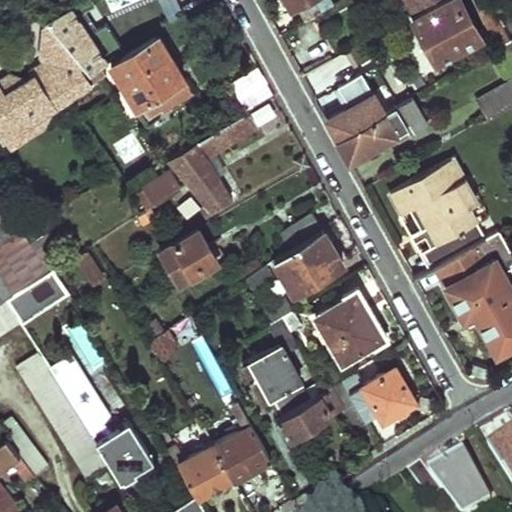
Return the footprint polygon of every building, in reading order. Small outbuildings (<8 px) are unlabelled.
[(93,28),(79,9),(91,2),(90,0),(63,0),(42,9),(67,41),(86,63),(97,56),(106,51),(100,43),(111,34),(102,22),(93,28)] [(179,0),(160,0),(169,16),(183,8),(179,0)] [(288,0),(293,9),(300,5),(308,0),(288,0)] [(315,0),(308,0),(300,5),(308,17),(321,10),(315,0)] [(404,0),(409,9),(425,0),(404,0)] [(446,0),(410,20),(434,62),(478,38),(457,0),(446,0)] [(504,21),(492,0),(485,0),(477,5),(498,42),(509,34),(504,21)] [(511,0),(492,0),(504,21),(511,17),(511,0)] [(38,10),(36,59),(67,41),(42,9),(38,10)] [(511,77),(511,78),(511,32),(509,34),(498,42),(495,44),(511,77)] [(0,74),(0,138),(7,149),(43,125),(56,102),(105,72),(97,56),(86,63),(67,41),(36,59),(25,65),(29,70),(19,75),(9,69),(0,74)] [(119,75),(146,119),(193,91),(166,45),(119,75)] [(301,74),(312,93),(343,76),(332,56),(301,74)] [(229,82),(243,107),(270,92),(256,66),(229,82)] [(344,100),(368,87),(359,69),(335,82),(344,100)] [(475,98),(485,117),(511,101),(511,78),(511,77),(475,98)] [(383,107),(371,85),(368,87),(344,100),(319,114),(331,136),(383,107)] [(331,136),(344,160),(400,130),(403,136),(427,123),(411,93),(383,107),(331,136)] [(245,109),(223,122),(234,140),(256,127),(245,109)] [(208,211),(231,196),(207,155),(234,140),(223,122),(165,156),(208,211)] [(414,208),(443,260),(462,251),(484,238),(467,206),(474,202),(462,181),(466,179),(453,156),(390,192),(402,213),(414,208)] [(146,189),(154,203),(180,188),(172,173),(146,189)] [(0,244),(24,229),(0,191),(0,244)] [(280,234),(289,246),(320,225),(311,211),(280,234)] [(274,258),(293,290),(342,262),(322,228),(274,258)] [(218,263),(197,229),(175,243),(161,251),(180,284),(194,276),(218,263)] [(106,276),(88,248),(75,256),(93,284),(106,276)] [(422,254),(431,267),(438,263),(430,250),(422,254)] [(475,312),(497,352),(511,344),(511,287),(495,257),(483,262),(478,256),(469,261),(462,251),(443,260),(438,263),(448,285),(446,286),(465,317),(475,312)] [(247,276),(255,288),(274,278),(266,264),(247,276)] [(6,297),(21,321),(22,322),(71,292),(55,267),(14,292),(6,297)] [(0,301),(6,297),(14,292),(0,269),(0,301)] [(314,314),(341,360),(379,338),(362,309),(368,306),(357,289),(314,314)] [(263,310),(271,322),(282,316),(294,309),(286,296),(263,310)] [(0,335),(21,321),(6,297),(0,301),(0,335)] [(282,316),(290,329),(301,323),(294,309),(282,316)] [(154,337),(159,355),(178,350),(173,332),(154,337)] [(277,396),(285,411),(310,396),(279,342),(243,364),(265,402),(277,396)] [(17,363),(98,494),(121,480),(97,441),(90,429),(50,365),(40,349),(17,363)] [(50,365),(90,429),(105,420),(113,415),(73,351),(50,365)] [(393,366),(362,385),(354,372),(340,381),(348,394),(368,423),(380,415),(383,419),(416,399),(393,366)] [(279,415),(290,436),(339,408),(354,430),(368,423),(348,394),(340,381),(310,396),(285,411),(279,415)] [(211,442),(233,480),(271,458),(238,399),(231,403),(241,425),(211,442)] [(33,474),(35,476),(46,467),(10,417),(0,424),(0,428),(5,435),(20,457),(33,474)] [(156,458),(132,419),(112,431),(105,420),(90,429),(97,441),(121,480),(156,458)] [(511,432),(488,447),(511,484),(511,432)] [(20,457),(5,435),(0,438),(0,511),(13,511),(17,509),(0,487),(0,471),(14,462),(27,479),(33,474),(20,457)] [(233,480),(211,442),(183,458),(174,444),(167,448),(196,496),(198,499),(233,480)] [(443,492),(459,511),(470,511),(491,498),(466,456),(450,465),(439,451),(421,463),(443,492)] [(407,471),(431,499),(443,492),(421,463),(407,471)] [(196,496),(173,510),(174,511),(206,511),(198,499),(196,496)]
